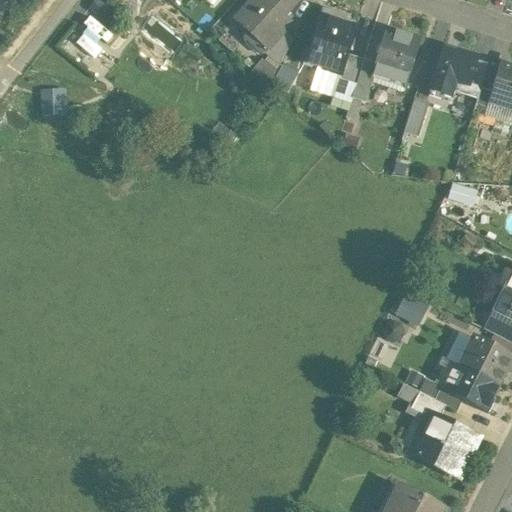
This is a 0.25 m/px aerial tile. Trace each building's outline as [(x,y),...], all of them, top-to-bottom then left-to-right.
[(0,0),(0,21),(8,0),(0,0)] [(297,0),(253,0),(235,20),(268,49),(283,33),(275,26),(298,1),(297,0)] [(89,10),(105,23),(111,14),(96,2),(89,10)] [(340,16),(323,11),(305,66),(318,70),(339,77),(340,77),(347,57),(355,29),(338,24),(340,16)] [(419,41),(385,31),(374,65),(371,75),(373,76),(405,86),(419,41)] [(268,49),(263,55),(268,59),(279,68),(293,42),(283,33),(268,49)] [(477,59),(442,49),(428,93),(449,99),(454,83),(468,88),(476,64),(477,59)] [(363,62),(347,57),(340,77),(339,77),(337,83),(354,88),(363,62)] [(279,68),(268,59),(256,75),(271,87),(279,68)] [(363,62),(354,88),(367,92),(373,76),(371,75),(374,65),(363,62)] [(487,67),(476,64),(468,88),(479,91),(487,67)] [(511,70),(499,66),(498,71),(491,95),(488,104),(511,111),(511,70)] [(498,71),(487,67),(479,91),(491,95),(498,71)] [(349,106),(354,88),(337,83),(339,77),(318,70),(310,94),(349,106)] [(354,88),(349,106),(344,121),(357,124),(362,106),(369,108),(373,94),(367,92),(354,88)] [(418,97),(407,134),(420,137),(430,101),(418,97)] [(362,140),(347,137),(344,151),(359,155),(362,140)] [(449,199),(474,208),(481,190),(456,181),(449,199)] [(511,276),(493,314),(503,319),(504,318),(511,321),(511,276)] [(389,321),(419,335),(432,309),(402,294),(389,321)] [(511,321),(504,318),(503,319),(494,337),(511,346),(511,321)] [(511,346),(494,337),(493,337),(487,348),(511,360),(511,346)] [(511,360),(487,348),(473,340),(459,368),(497,386),(503,373),(507,375),(511,364),(511,360)] [(445,394),(458,367),(445,362),(436,381),(412,369),(404,388),(418,395),(433,402),(438,391),(445,394)] [(459,368),(458,367),(445,394),(444,395),(461,403),(485,415),(492,402),(489,401),(497,386),(459,368)] [(399,397),(413,404),(418,395),(404,388),(399,397)] [(445,394),(438,391),(433,402),(444,408),(456,413),(461,403),(444,395),(445,394)] [(433,402),(418,395),(413,404),(409,412),(425,419),(426,418),(437,423),(444,408),(433,402)] [(437,423),(426,418),(425,419),(418,434),(420,435),(409,456),(450,477),(458,461),(465,464),(472,450),(478,440),(470,437),(445,424),(444,427),(437,423)] [(406,492),(397,488),(389,506),(386,511),(441,511),(442,510),(406,492)]
